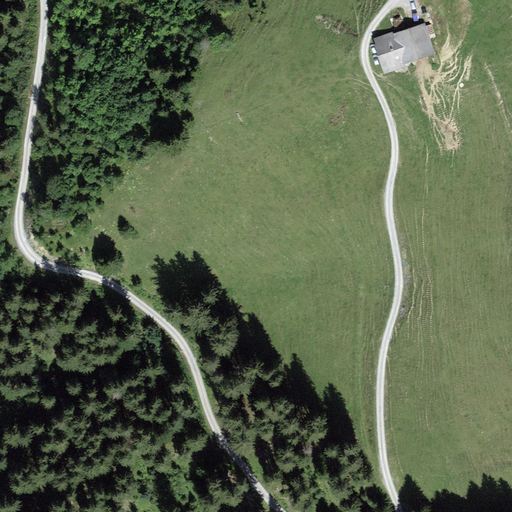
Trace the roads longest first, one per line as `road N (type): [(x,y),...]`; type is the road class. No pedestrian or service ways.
road 1 (track): [(277,511),(214,430),(166,327),(110,282),(43,265),(26,248),(18,206),(39,0)]
road 2 (track): [(394,0),(364,53),(395,149),(387,215),(397,274),(380,352),(379,437),(391,511)]
